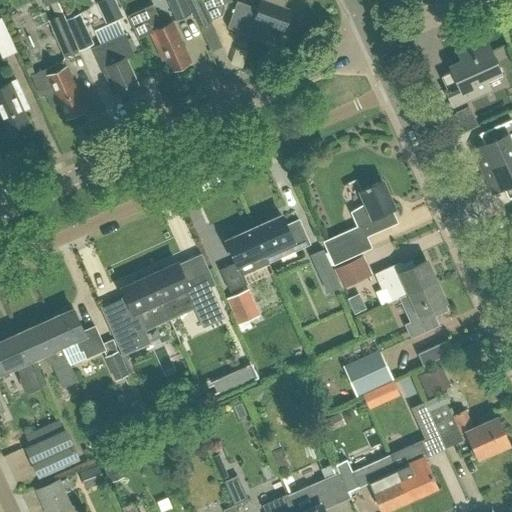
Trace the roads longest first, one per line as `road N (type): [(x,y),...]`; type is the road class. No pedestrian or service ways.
road 1 (residential): [(0,265),(395,86)]
road 2 (unclassified): [(0,210),(375,43)]
road 3 (unclassified): [(511,331),(395,86)]
